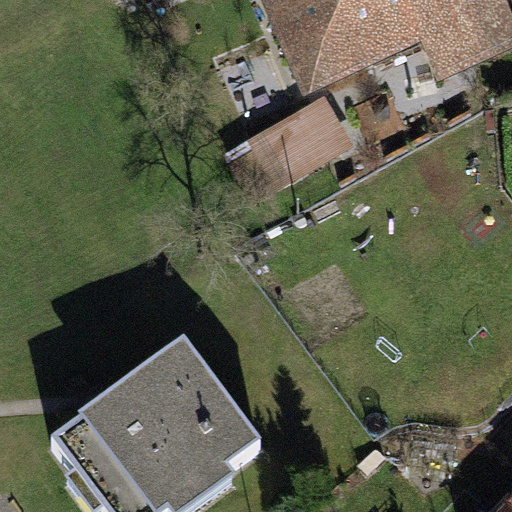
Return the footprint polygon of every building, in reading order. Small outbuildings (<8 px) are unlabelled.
[(150,0),(158,13),(180,0),(150,0)] [(256,0),(302,101),(421,47),(435,81),(511,46),(511,25),(501,4),(509,0),(256,0)] [(323,101),(248,146),(277,194),(352,149),(323,101)] [(105,412),(55,450),(78,481),(69,488),(87,511),(199,511),(232,487),(223,475),(254,451),(180,355),(105,412)] [(511,511),(511,494),(495,511),(511,511)]
